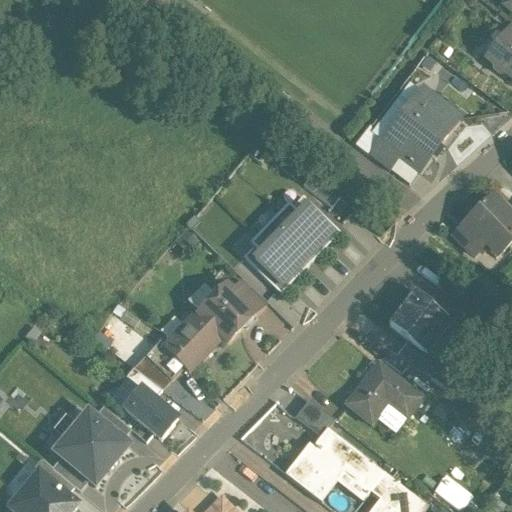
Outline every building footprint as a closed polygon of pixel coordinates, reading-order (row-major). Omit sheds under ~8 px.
[(162,22),(134,1),(126,11),(154,33),(162,22)] [(511,26),(511,27),(503,38),(511,44),(511,26)] [(511,44),(503,38),(486,61),(493,66),(494,72),(499,76),(505,75),(511,80),(511,44)] [(413,126),(402,118),(381,146),(399,159),(398,161),(418,176),(459,123),(431,102),(413,126)] [(381,146),(378,143),(367,157),(388,173),(398,161),(399,159),(381,146)] [(332,211),(339,202),(310,180),(303,189),(332,211)] [(293,211),(288,207),(250,247),(254,251),(243,262),(277,294),(299,271),(303,275),(318,259),(315,255),(336,232),(302,200),(293,211)] [(511,242),(511,221),(493,201),(464,229),(463,227),(452,237),(472,258),(483,247),(495,260),(511,242)] [(455,289),(422,264),(413,275),(434,291),(436,289),(448,298),(455,289)] [(266,306),(245,285),(235,296),(256,317),(266,306)] [(235,296),(228,290),(221,290),(213,298),(213,305),(200,319),(222,340),(229,346),(257,318),(256,317),(235,296)] [(201,294),(188,307),(198,317),(200,319),(213,305),(213,298),(209,293),(201,294)] [(451,325),(415,296),(389,328),(426,358),(451,325)] [(164,351),(184,371),(188,375),(222,340),(200,319),(198,317),(164,351)] [(436,346),(444,352),(460,333),(452,326),(436,346)] [(164,351),(158,345),(133,371),(162,393),(184,371),(164,351)] [(408,367),(390,353),(383,362),(401,377),(408,367)] [(422,403),(378,368),(346,408),(371,428),(386,408),(406,423),(422,403)] [(162,393),(133,371),(126,380),(140,393),(141,392),(154,403),(162,393)] [(154,403),(141,392),(140,393),(124,412),(161,443),(177,423),(154,403)] [(335,424),(309,404),(295,421),(320,441),(327,433),(328,433),(335,424)] [(131,434),(103,411),(94,421),(122,444),(131,434)] [(94,421),(88,416),(55,456),(61,461),(89,484),(95,489),(106,476),(109,478),(119,465),(116,463),(128,450),(122,444),(94,421)] [(67,439),(77,424),(67,416),(56,432),(67,439)] [(328,433),(327,433),(320,441),(308,457),(304,454),(285,478),(321,506),(337,486),(363,505),(370,496),(369,496),(384,477),(328,433)] [(89,484),(61,461),(52,472),(74,491),(80,495),(89,484)] [(52,472),(43,465),(34,475),(38,477),(39,476),(67,499),(74,491),(52,472)] [(67,499),(39,476),(38,477),(10,511),(73,511),(77,508),(67,499)] [(384,477),(369,496),(370,496),(380,504),(394,485),(384,477)] [(446,477),(435,492),(462,511),(473,497),(446,477)] [(380,504),(379,504),(373,511),(422,511),(425,509),(394,485),(380,504)] [(230,511),(221,502),(211,511),(230,511)]
